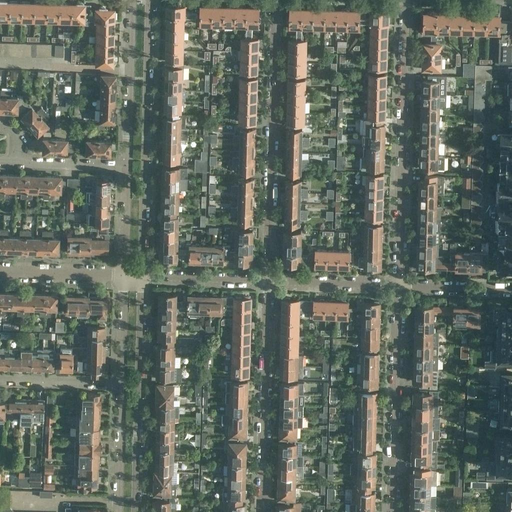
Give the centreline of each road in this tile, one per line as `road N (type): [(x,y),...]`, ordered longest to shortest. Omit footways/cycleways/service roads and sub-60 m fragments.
road 1 (residential): [(405,0),(398,288)]
road 2 (residential): [(263,281),(274,0)]
road 3 (residential): [(140,276),(150,0)]
road 4 (residential): [(134,511),(140,276)]
road 5 (residential): [(262,511),(263,281)]
road 6 (unclassified): [(398,288),(391,511)]
road 7 (unclassified): [(398,288),(263,281)]
road 8 (residential): [(127,67),(0,62)]
road 9 (residential): [(121,384),(118,511)]
road 10 (residential): [(0,271),(124,278)]
road 11 (residential): [(263,281),(140,276)]
road 12 (residential): [(0,381),(121,384)]
